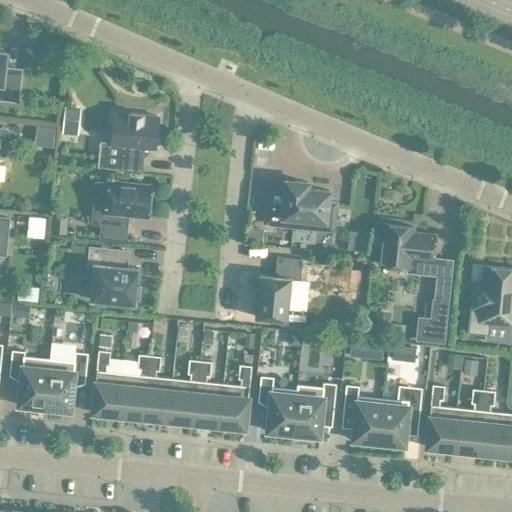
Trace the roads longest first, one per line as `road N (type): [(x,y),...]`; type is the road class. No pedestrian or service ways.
road 1 (residential): [(511,205),(253,94)]
road 2 (residential): [(477,511),(202,480)]
road 3 (residential): [(168,310),(196,70)]
road 4 (residential): [(227,317),(253,94)]
road 5 (residential): [(196,70),(37,0)]
road 6 (residential): [(154,475),(0,458)]
